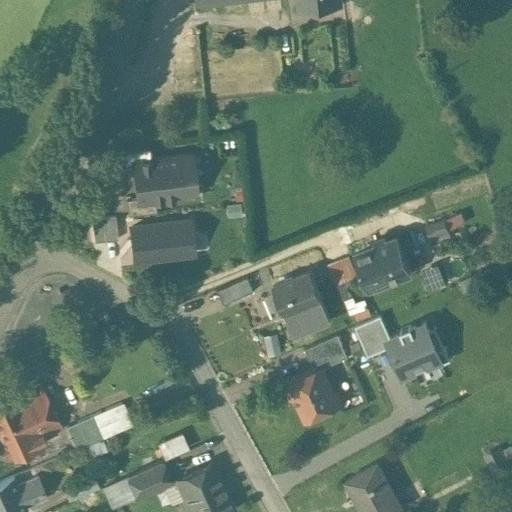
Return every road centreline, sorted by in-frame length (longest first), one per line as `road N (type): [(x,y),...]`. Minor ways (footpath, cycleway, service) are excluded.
road 1 (residential): [(278,511),(171,319),(40,234)]
road 2 (tertiary): [(130,0),(40,234)]
road 3 (unknown): [(291,0),(283,11),(249,15),(128,6)]
